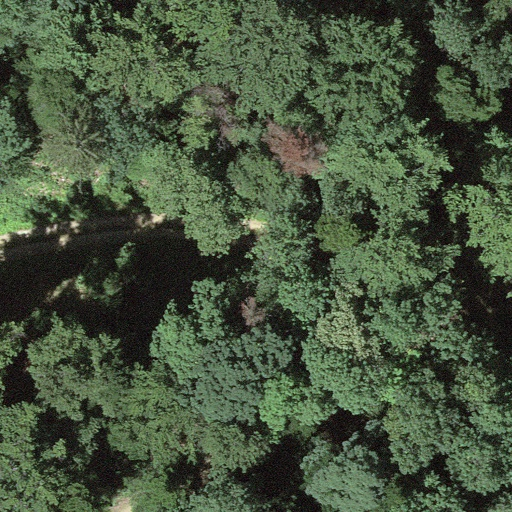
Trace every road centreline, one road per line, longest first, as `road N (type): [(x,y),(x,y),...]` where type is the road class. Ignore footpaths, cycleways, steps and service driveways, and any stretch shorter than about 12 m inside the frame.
road 1 (track): [(0,253),(23,243),(511,221)]
road 2 (track): [(194,511),(269,438),(511,289)]
